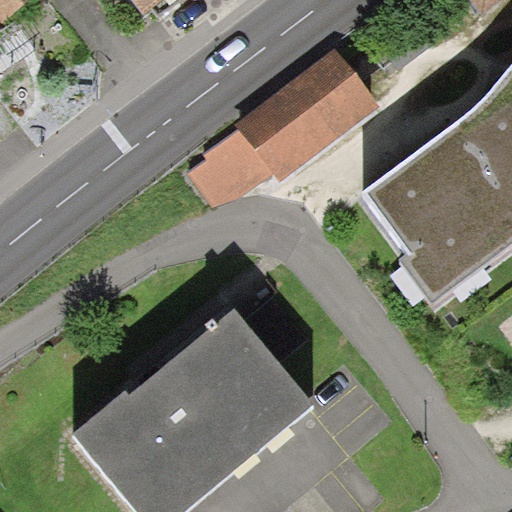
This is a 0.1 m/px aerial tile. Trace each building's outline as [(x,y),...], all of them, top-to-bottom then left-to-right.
[(0,0),(0,28),(0,30),(44,0),(0,0)] [(134,0),(144,12),(152,6),(161,17),(183,0),(134,0)] [(511,0),(466,0),(485,23),(511,1),(511,0)] [(236,122),(241,130),(205,156),(208,161),(189,175),(213,209),(246,195),(276,173),(282,182),(383,107),(337,47),(236,122)] [(511,67),(495,86),(469,113),(364,192),(419,255),(408,263),(438,299),(511,243),(511,67)] [(127,397),(73,441),(131,511),(196,511),(317,414),(237,317),(132,403),(127,397)]
